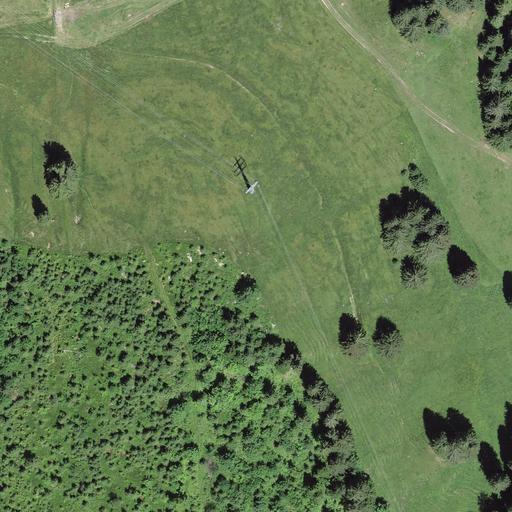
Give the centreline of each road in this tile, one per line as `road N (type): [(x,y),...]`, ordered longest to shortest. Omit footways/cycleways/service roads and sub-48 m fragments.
road 1 (track): [(511,159),(457,135),(406,95),(321,0)]
road 2 (track): [(164,0),(95,38),(59,38),(56,0)]
